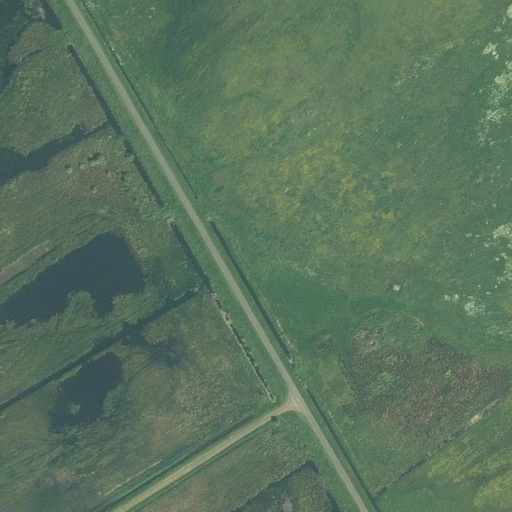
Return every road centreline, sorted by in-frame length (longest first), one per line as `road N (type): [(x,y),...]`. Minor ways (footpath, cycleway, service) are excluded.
road 1 (unclassified): [(298,396),(70,0)]
road 2 (unclassified): [(117,511),(298,396)]
road 3 (unclassified): [(365,511),(298,396)]
